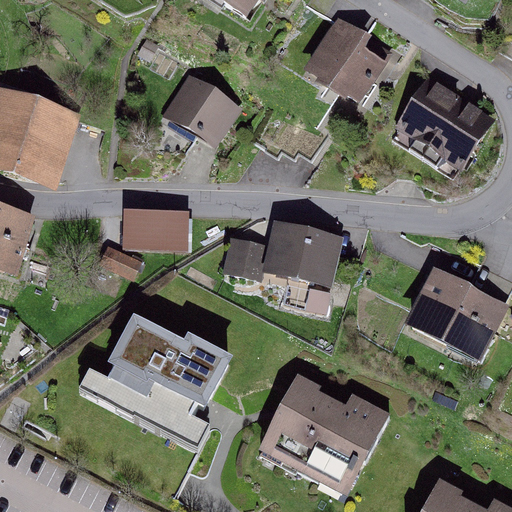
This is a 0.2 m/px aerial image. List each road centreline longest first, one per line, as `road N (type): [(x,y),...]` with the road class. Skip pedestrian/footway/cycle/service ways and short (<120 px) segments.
road 1 (residential): [(476,217),(37,206),(0,198)]
road 2 (residential): [(361,0),(484,74),(511,110)]
